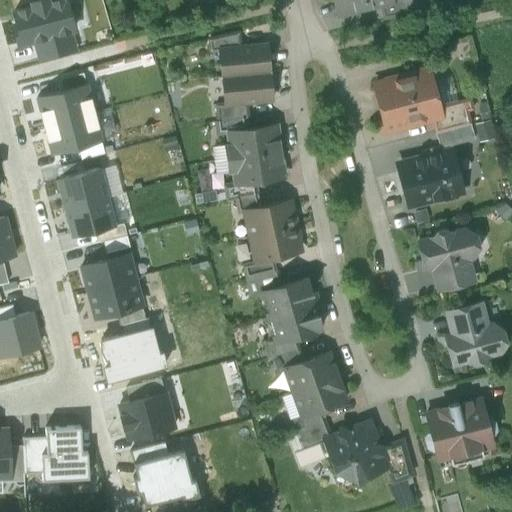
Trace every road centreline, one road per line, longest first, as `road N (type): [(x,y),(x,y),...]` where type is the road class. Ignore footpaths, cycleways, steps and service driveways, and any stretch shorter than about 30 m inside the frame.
road 1 (residential): [(306,22),(292,78),(327,251),(367,379),(378,392),(395,392),(418,382),(420,364),(326,47)]
road 2 (residential): [(88,398),(0,82)]
